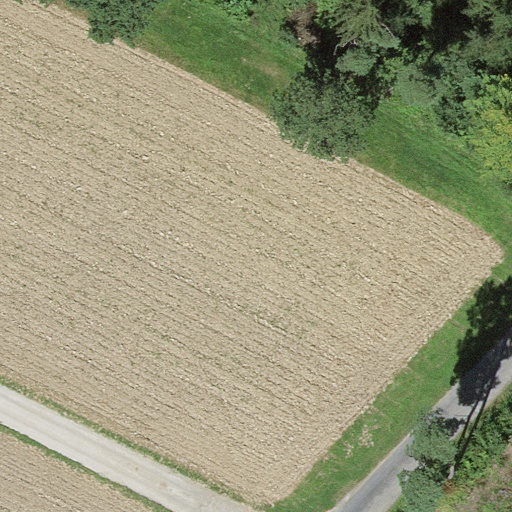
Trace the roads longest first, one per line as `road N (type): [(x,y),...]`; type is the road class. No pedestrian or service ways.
road 1 (track): [(0,410),(200,511)]
road 2 (unclassified): [(362,511),(511,356)]
